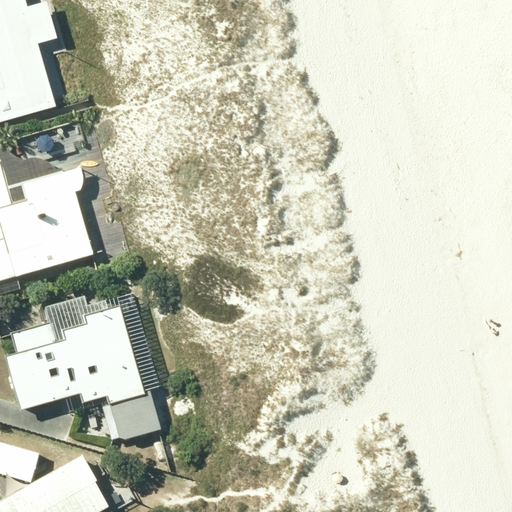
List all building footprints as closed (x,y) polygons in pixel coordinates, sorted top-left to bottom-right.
[(0,0),(0,117),(54,102),(36,41),(45,38),(50,53),(60,50),(45,0),(38,0),(27,3),(26,0),(0,0)] [(0,229),(2,235),(0,235),(0,277),(101,250),(95,226),(86,229),(75,188),(86,185),(80,162),(57,169),(54,164),(51,160),(47,157),(43,155),(38,154),(33,153),(28,154),(23,156),(19,139),(4,143),(3,139),(0,139),(0,229)] [(79,294),(44,304),(48,319),(10,329),(15,349),(3,352),(18,407),(79,390),(81,400),(99,395),(111,437),(121,434),(124,436),(160,426),(149,386),(143,387),(122,309),(134,306),(130,291),(118,294),(120,301),(83,311),(79,294)] [(0,469),(28,479),(37,451),(0,439),(0,469)] [(83,451),(0,497),(0,511),(93,511),(112,502),(83,451)]
